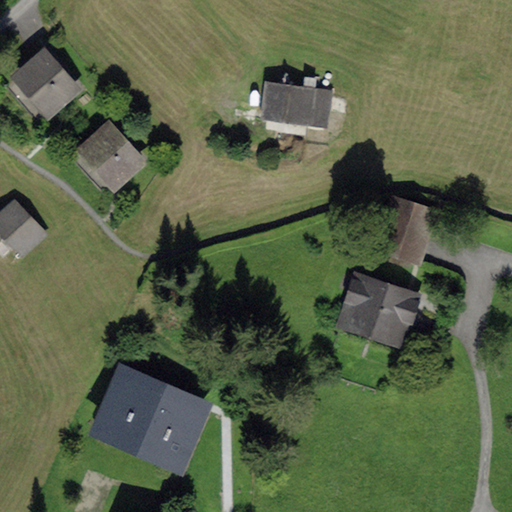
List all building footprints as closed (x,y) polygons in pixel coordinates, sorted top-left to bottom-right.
[(20,74),(50,108),(73,89),(51,64),(56,60),(48,50),(20,74)] [(272,86),(269,113),(310,117),(314,92),(272,86)] [(82,150),(113,183),(138,161),(125,146),(129,142),(112,123),(82,150)] [(380,246),(416,258),(432,211),(396,199),(380,246)] [(0,218),(0,223),(23,248),(43,229),(18,202),(0,218)] [(356,275),(341,321),(403,341),(418,296),(356,275)] [(126,375),(104,427),(177,458),(199,407),(126,375)]
